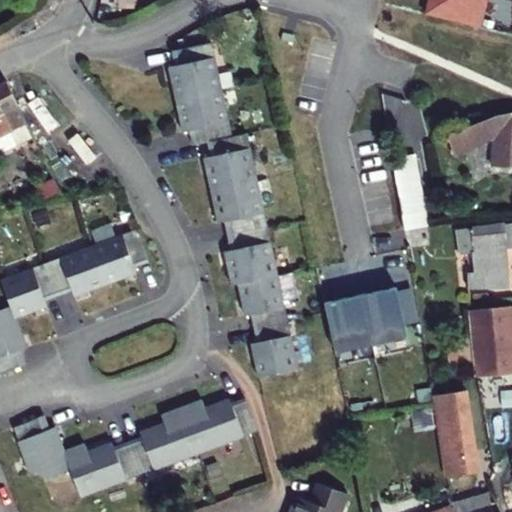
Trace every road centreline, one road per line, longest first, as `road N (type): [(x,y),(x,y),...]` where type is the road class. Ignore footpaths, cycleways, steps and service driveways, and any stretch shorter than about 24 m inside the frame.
road 1 (residential): [(36,44),(135,175),(173,241),(191,296)]
road 2 (residential): [(191,296),(196,344),(170,370),(88,397),(68,346)]
road 3 (residential): [(68,346),(191,296)]
